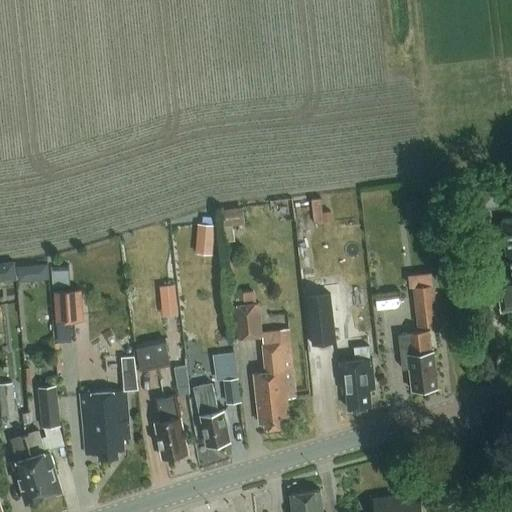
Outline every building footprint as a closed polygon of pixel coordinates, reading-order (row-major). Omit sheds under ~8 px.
[(501,207),(511,205),(511,182),(498,185),(501,207)] [(242,209),(223,211),(224,227),(244,224),(242,209)] [(511,220),(504,221),(511,276),(500,278),(504,308),(511,307),(511,220)] [(198,223),(197,238),(217,240),(218,225),(198,223)] [(16,260),(0,261),(0,280),(18,279),(16,260)] [(48,268),(40,269),(41,277),(48,277),(48,268)] [(69,270),(52,271),(54,287),(70,286),(69,270)] [(436,285),(414,287),(418,327),(440,324),(436,285)] [(58,321),(86,320),(84,289),(56,291),(58,321)] [(257,289),(244,290),(246,302),(258,301),(257,289)] [(335,341),(330,292),(307,295),(312,344),(335,341)] [(240,339),(265,336),(261,302),(236,305),(240,339)] [(280,342),(262,344),(265,373),(257,374),(262,424),(268,424),(268,430),(287,428),(287,423),(293,422),(291,399),(299,398),(290,329),(278,330),(280,342)] [(408,344),(400,345),(403,368),(410,368),(413,390),(439,387),(434,350),(432,350),(429,330),(407,332),(408,344)] [(166,338),(135,344),(141,372),(171,366),(166,338)] [(371,390),(376,390),(372,347),(355,349),(356,362),(341,363),(345,394),(349,394),(351,411),(372,409),(371,390)] [(183,391),(194,391),(192,356),(182,357),(183,391)] [(127,391),(140,390),(137,358),(124,359),(127,391)] [(237,379),(226,380),(228,403),(240,402),(237,379)] [(17,414),(15,383),(1,384),(4,415),(17,414)] [(57,385),(39,387),(44,427),(46,427),(48,437),(44,437),(48,449),(66,445),(64,426),(62,426),(57,385)] [(208,448),(232,444),(229,428),(231,428),(229,413),(220,414),(214,385),(197,389),(208,448)] [(125,440),(132,440),(128,392),(83,396),(88,455),(101,454),(101,461),(120,459),(120,452),(126,451),(125,440)] [(165,462),(189,457),(178,398),(159,402),(163,423),(158,424),(165,462)] [(50,454),(47,455),(39,429),(12,438),(19,462),(15,463),(29,506),(63,495),(50,454)] [(289,511),(323,511),(321,489),(291,493),(293,510),(289,511)] [(422,511),(419,491),(374,498),(376,511),(422,511)]
